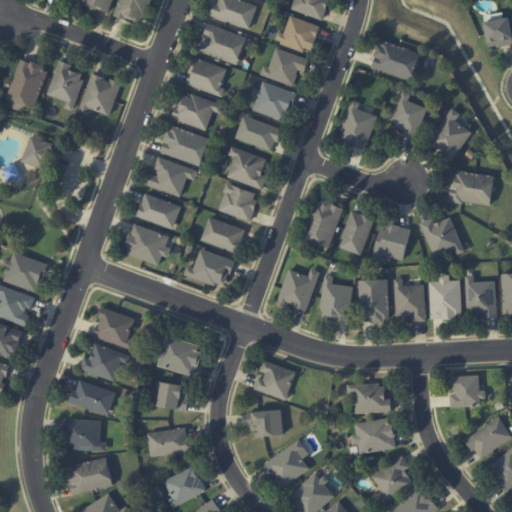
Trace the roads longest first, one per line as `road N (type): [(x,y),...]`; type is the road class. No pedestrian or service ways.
road 1 (residential): [(358,0),(223,390),(226,458),(263,511)]
road 2 (residential): [(45,511),(31,419),(178,0)]
road 3 (tertiary): [(511,350),(332,355),(82,274)]
road 4 (residential): [(484,511),(430,439),(421,354)]
road 5 (residential): [(155,63),(3,16)]
